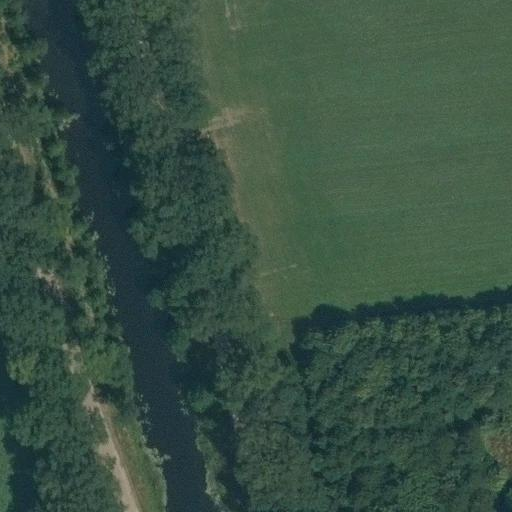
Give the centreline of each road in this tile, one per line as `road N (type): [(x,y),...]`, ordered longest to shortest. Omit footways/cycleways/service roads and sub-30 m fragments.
road 1 (unclassified): [(127,511),(21,191)]
road 2 (track): [(202,261),(128,0)]
road 3 (unclassified): [(259,511),(202,261)]
